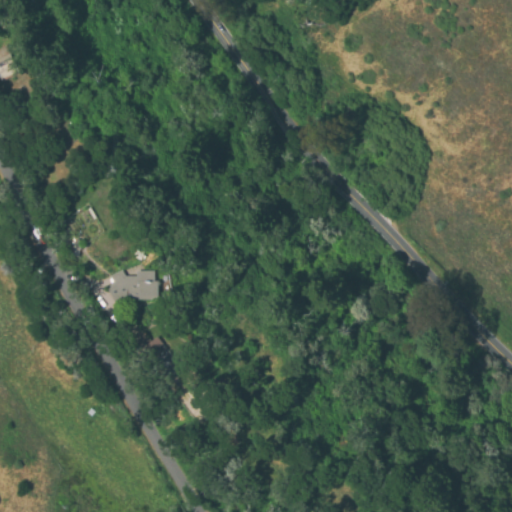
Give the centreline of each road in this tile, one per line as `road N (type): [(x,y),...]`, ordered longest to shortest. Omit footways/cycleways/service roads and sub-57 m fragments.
road 1 (primary): [(207,0),(286,125),(511,357)]
road 2 (residential): [(192,511),(0,149)]
